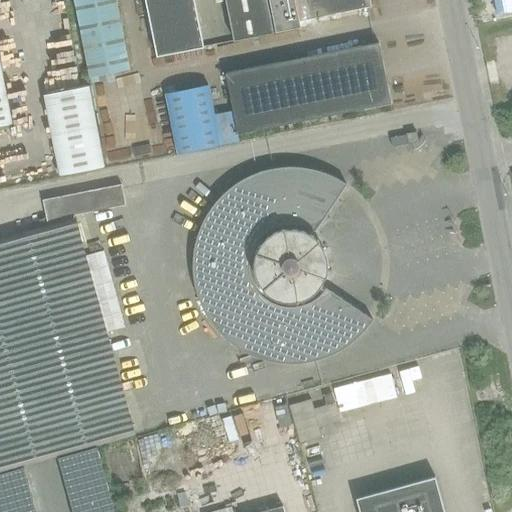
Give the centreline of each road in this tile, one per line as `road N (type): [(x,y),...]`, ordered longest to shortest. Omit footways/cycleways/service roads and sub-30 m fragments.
road 1 (unclassified): [(511,309),(449,0)]
road 2 (unknown): [(481,158),(387,210),(370,261),(403,296),(506,282)]
